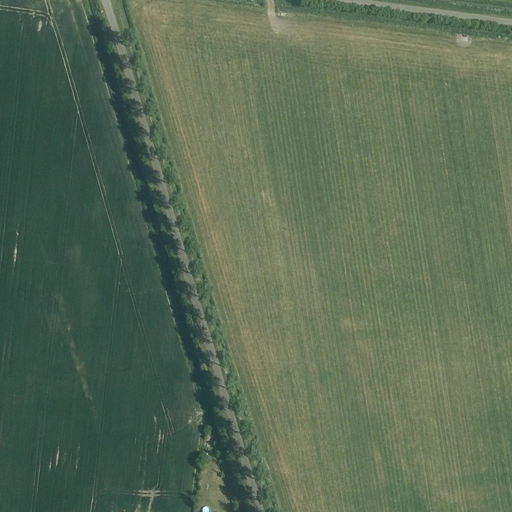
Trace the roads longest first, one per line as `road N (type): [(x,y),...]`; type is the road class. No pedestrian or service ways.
road 1 (unclassified): [(260,511),(104,0)]
road 2 (unclassified): [(511,24),(328,0)]
